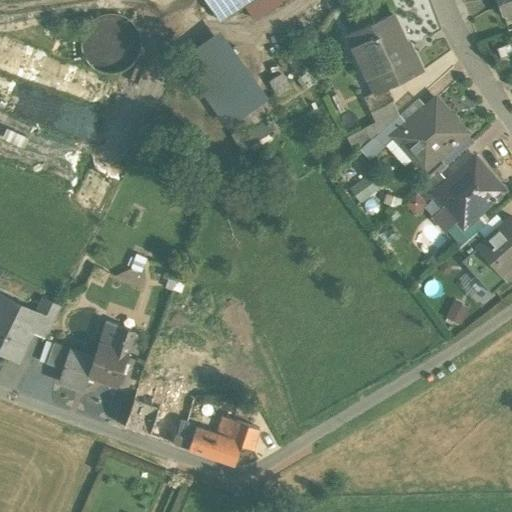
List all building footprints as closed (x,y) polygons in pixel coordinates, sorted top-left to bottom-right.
[(207,0),(221,20),(251,0),(207,0)] [(511,0),(497,0),(501,10),(511,6),(511,0)] [(393,13),(356,30),(368,58),(362,61),(376,91),(377,92),(389,86),(423,70),(415,53),(412,54),(393,13)] [(139,55),(141,43),(139,32),(132,22),(123,16),(111,14),(100,16),(90,23),(84,32),(82,44),(84,55),(91,65),(100,71),(112,73),(123,71),(133,64),(139,55)] [(260,102),(213,36),(183,58),(230,124),(260,102)] [(497,49),(501,59),(511,54),(511,48),(510,44),(497,49)] [(395,100),(389,86),(377,92),(376,91),(365,96),(377,122),(382,131),(400,114),(394,101),(395,100)] [(408,123),(395,135),(396,136),(420,163),(434,151),(439,157),(467,132),(437,98),(408,123)] [(260,102),(230,124),(236,132),(242,127),(246,133),(271,116),(261,102),(260,102)] [(373,139),(362,149),(371,158),(396,136),(395,135),(408,123),(400,114),(382,131),(373,139)] [(377,122),(367,127),(373,139),(382,131),(377,122)] [(448,180),(434,193),(435,193),(464,226),(506,189),(476,155),(448,180)] [(440,172),(418,192),(426,201),(435,193),(434,193),(448,180),(440,172)] [(363,198),(372,187),(362,179),(353,190),(363,198)] [(511,216),(487,238),(478,246),(479,247),(507,279),(511,274),(511,216)] [(479,229),(460,247),(468,255),(468,256),(479,247),(478,246),(487,238),(479,229)] [(507,279),(479,247),(468,256),(468,255),(463,259),(492,292),(507,279)] [(131,267),(140,270),(145,257),(136,253),(131,267)] [(15,306),(0,298),(0,349),(17,357),(32,327),(38,314),(37,313),(16,303),(15,306)] [(43,299),(37,313),(38,314),(32,327),(46,335),(59,307),(43,299)] [(120,327),(106,322),(99,343),(113,348),(120,327)] [(120,327),(113,348),(127,352),(134,330),(121,326),(120,327)] [(39,360),(49,363),(55,344),(45,340),(39,360)] [(93,356),(69,348),(58,380),(84,389),(89,375),(117,385),(128,353),(127,352),(113,348),(99,343),(98,343),(93,356)] [(157,388),(139,381),(124,426),(149,434),(159,406),(151,403),(157,388)] [(168,389),(157,388),(151,403),(159,406),(163,407),(168,389)] [(163,407),(159,406),(149,434),(175,443),(180,425),(185,426),(186,424),(194,396),(177,391),(168,389),(163,407)] [(229,400),(209,396),(207,406),(227,410),(229,400)] [(217,435),(195,427),(188,448),(234,464),(241,446),(242,446),(243,445),(252,448),(259,427),(223,415),(217,435)] [(185,426),(180,425),(175,443),(188,448),(195,427),(186,424),(185,426)]
